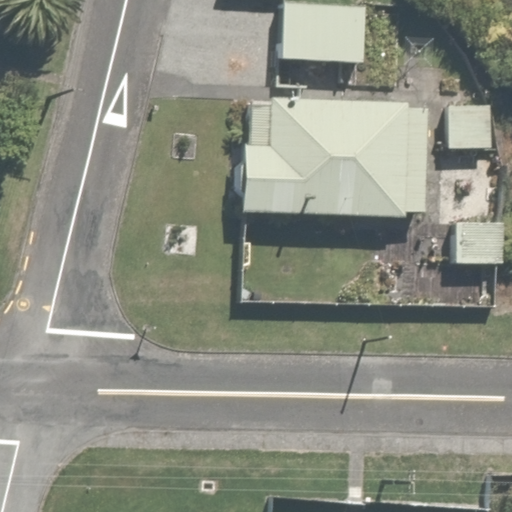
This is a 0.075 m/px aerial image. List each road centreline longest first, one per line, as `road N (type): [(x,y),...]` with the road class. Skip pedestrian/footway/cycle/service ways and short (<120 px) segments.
road 1 (residential): [(42,389),(511,396)]
road 2 (residential): [(42,389),(134,0)]
road 3 (residential): [(12,511),(42,389)]
